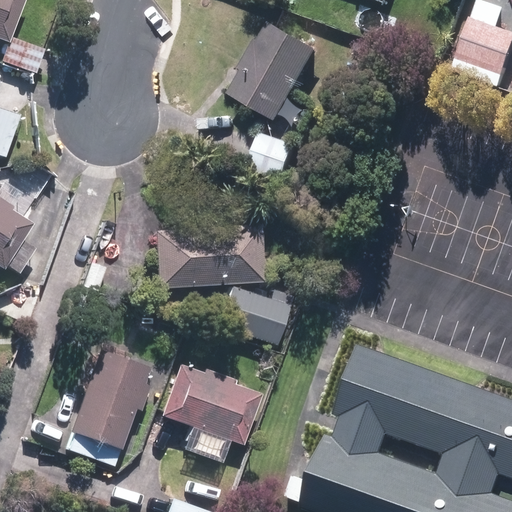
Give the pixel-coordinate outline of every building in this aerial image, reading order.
[(0,0),(0,31),(6,33),(18,0),(0,0)] [(511,70),(511,27),(476,15),(462,54),(511,71),(511,70)] [(317,44),(274,21),(238,87),(281,110),(317,44)] [(300,140),(265,129),(254,164),(289,175),(300,140)] [(0,253),(25,217),(0,200),(0,253)] [(255,222),(156,227),(158,277),(257,273),(255,222)] [(285,305),(233,283),(219,317),(271,339),(285,305)] [(263,363),(182,339),(161,407),(243,431),(263,363)] [(511,511),(511,502),(490,494),(497,477),(511,483),(511,403),(358,346),(296,508),(306,511),(511,511)] [(111,458),(146,367),(98,348),(70,420),(75,421),(67,441),(111,458)] [(213,511),(167,495),(160,511),(213,511)]
